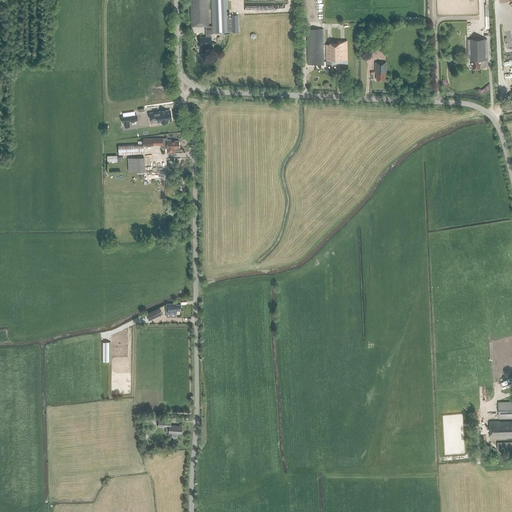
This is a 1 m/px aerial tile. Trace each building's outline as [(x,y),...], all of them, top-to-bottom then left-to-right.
[(226,0),(211,0),(212,26),(209,26),(207,0),(190,0),(191,25),(192,25),(192,27),(205,27),(206,37),(200,38),(200,46),(211,45),(211,34),(213,34),(213,33),(238,32),(238,15),(232,15),(232,19),(228,19),(226,0)] [(323,64),(323,29),(306,29),(307,65),(323,64)] [(481,61),(487,61),(487,39),(467,40),(468,57),(470,57),(470,61),(471,61),(471,66),(472,66),(472,69),(480,69),(480,65),(481,65),(481,61)] [(328,70),(328,73),(335,73),(335,64),(348,64),(347,45),(347,40),(337,41),(337,42),(329,42),(329,44),(325,45),(325,62),(327,62),(327,70),(328,70)] [(386,73),(386,63),(375,63),(375,72),(375,74),(376,74),(376,80),(384,80),(385,73),(386,73)] [(161,112),(151,114),(151,120),(159,119),(159,123),(163,122),(163,124),(168,123),(168,122),(173,121),(171,111),(167,112),(167,111),(161,112)] [(135,113),(120,115),(121,120),(123,120),(123,125),(128,124),(128,119),(136,118),(135,113)] [(167,138),(143,138),(143,141),(143,146),(153,146),(153,145),(162,145),(162,148),(165,148),(166,148),(166,152),(168,152),(168,153),(173,153),(173,152),(174,152),(174,149),(179,149),(179,141),(172,141),(172,140),(167,140),(167,138)] [(143,154),(143,146),(143,141),(138,142),(138,144),(118,145),(118,155),(143,154)] [(144,158),(128,158),(128,172),(144,171),(144,158)] [(166,304),(166,313),(176,313),(176,310),(181,310),(181,305),(176,305),(176,304),(166,304)] [(162,314),(159,308),(145,314),(149,321),(162,314)] [(511,401),(498,402),(498,418),(511,417),(511,421),(499,422),(499,421),(489,421),(489,438),(511,437),(511,401)] [(159,419),(159,421),(158,426),(165,427),(165,433),(172,434),(172,436),(172,437),(173,438),(174,438),(175,438),(176,438),(177,437),(177,436),(177,434),(182,434),(182,426),(171,425),(171,421),(168,421),(168,417),(156,416),(156,419),(159,419)] [(511,441),(497,442),(497,450),(511,449),(511,441)]
